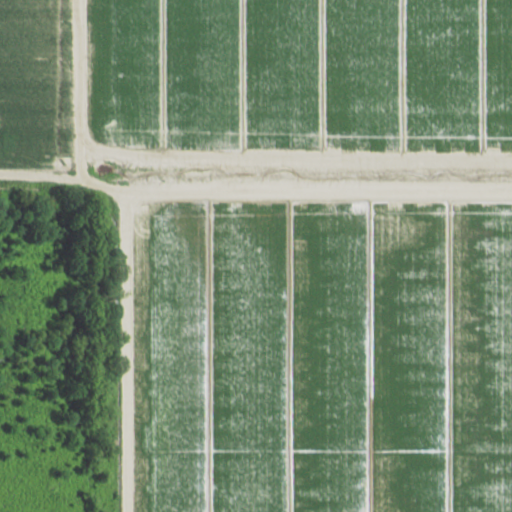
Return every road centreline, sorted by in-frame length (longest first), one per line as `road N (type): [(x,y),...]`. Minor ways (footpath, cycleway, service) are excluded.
road 1 (residential): [(0,182),(511,180)]
road 2 (residential): [(126,511),(127,182)]
